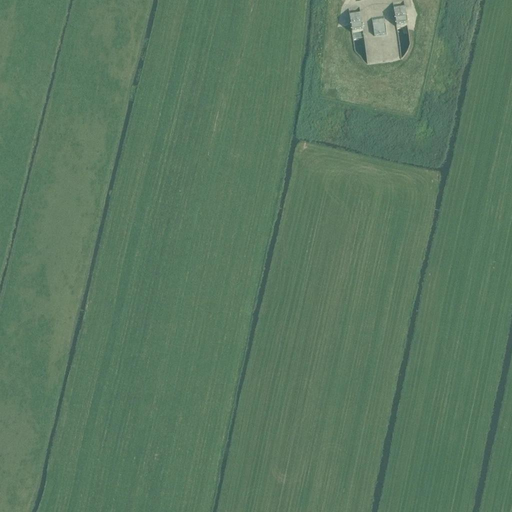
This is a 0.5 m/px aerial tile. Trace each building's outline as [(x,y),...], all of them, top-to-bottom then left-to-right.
[(409,33),(404,3),(403,3),(404,10),(407,29),(409,47),(407,54),(401,60),(397,31),(394,12),(393,5),(392,5),(400,61),(400,63),(408,55),(411,47),(409,33)] [(349,11),(348,11),(349,21),(350,26),(354,55),(359,63),(368,69),(367,66),(360,9),(359,9),(359,16),(362,35),(366,66),(359,62),(355,55),(352,36),(349,17),(349,11)] [(397,31),(407,29),(404,10),(394,12),(397,31)] [(352,36),(362,35),(359,16),(349,17),(352,36)] [(384,18),(371,19),(374,36),(386,35),(384,18)]
